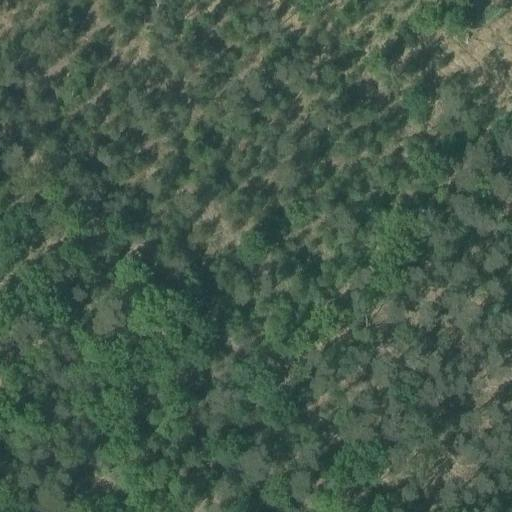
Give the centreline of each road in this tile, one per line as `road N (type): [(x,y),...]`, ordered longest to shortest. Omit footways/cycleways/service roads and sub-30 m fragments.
road 1 (track): [(264,394),(0,143)]
road 2 (track): [(511,141),(377,252),(264,394)]
road 3 (track): [(387,511),(264,394)]
